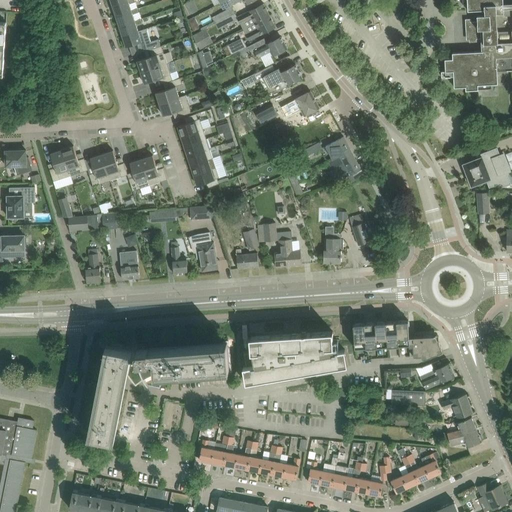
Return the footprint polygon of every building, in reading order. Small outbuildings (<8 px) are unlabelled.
[(135,0),(127,0),(113,5),(116,15),(132,10),(130,4),(136,2),(135,0)] [(226,0),(221,3),(224,10),(242,0),(244,0),(247,4),(252,2),(254,0),(226,0)] [(511,2),(503,3),(503,0),(462,0),(463,1),(468,1),(468,11),(485,10),(485,15),(477,15),(478,21),(471,21),(471,18),(466,19),(466,27),(471,27),(471,32),(472,37),(469,37),(470,42),(477,41),(477,38),(481,38),(482,51),(453,52),(453,58),(445,59),(446,70),(442,71),(442,76),(454,76),(454,87),(466,86),(466,90),(478,89),(478,85),(498,83),(497,71),(511,69),(511,2)] [(264,3),(237,17),(238,19),(241,24),(243,23),(245,27),(270,14),(264,3)] [(233,14),(235,13),(232,6),(212,17),(215,23),(233,14)] [(138,8),(132,10),(116,15),(119,25),(135,20),(133,14),(139,12),(138,8)] [(236,20),(233,14),(215,23),(219,29),(236,20)] [(270,14),(245,27),(248,32),(246,33),(250,40),(276,27),(270,14)] [(141,18),(135,20),(119,25),(123,36),(139,31),(137,24),(142,22),(141,18)] [(140,53),(150,49),(161,46),(159,39),(151,41),(147,28),(139,31),(123,36),(126,46),(137,43),(140,53)] [(200,49),(209,45),(201,31),(193,36),(200,49)] [(264,38),(255,43),(239,51),(241,53),(243,57),(255,51),(258,57),(271,51),(273,56),(279,53),(288,48),(281,36),(267,43),(264,38)] [(242,38),(227,45),(231,54),(233,54),(239,50),(247,47),(242,38)] [(228,56),(231,54),(227,45),(223,47),(228,56)] [(141,72),(167,63),(162,46),(161,46),(150,49),(152,55),(137,60),(141,72)] [(204,52),(203,50),(202,50),(198,52),(202,65),(203,68),(207,66),(208,65),(207,63),(214,61),(210,50),(204,52)] [(167,63),(141,72),(145,83),(159,78),(161,84),(168,82),(173,80),(167,63)] [(296,64),(281,72),(288,85),(303,78),(302,75),(303,74),(301,71),(299,71),(296,64)] [(265,89),(270,87),(278,82),(281,89),(288,86),(288,85),(281,72),(279,68),(275,69),(270,72),(264,75),(259,78),(265,89)] [(245,87),(258,81),(255,73),(241,79),(245,87)] [(173,80),(168,82),(170,87),(156,92),(160,104),(180,97),(176,86),(182,84),(180,78),(173,80)] [(311,90),(302,95),(283,105),(288,113),(300,107),(305,116),(320,108),(311,90)] [(223,95),(221,91),(213,94),(215,99),(223,95)] [(180,97),(160,104),(163,115),(178,110),(180,116),(192,112),(186,95),(180,97)] [(278,114),(273,104),(256,113),(262,123),(278,114)] [(221,118),(226,117),(223,110),(222,106),(217,108),(221,118)] [(196,113),(184,117),(186,123),(178,126),(181,136),(203,128),(200,118),(198,119),(196,113)] [(204,128),(211,125),(208,118),(201,120),(204,128)] [(222,124),(224,132),(231,130),(228,122),(222,124)] [(185,145),(207,138),(203,128),(181,136),(185,145)] [(233,137),(231,130),(224,132),(226,139),(233,137)] [(335,141),(327,146),(334,159),(341,156),(351,150),(344,136),(335,141)] [(188,155),(210,148),(207,138),(185,145),(188,155)] [(306,156),(322,148),(319,142),(303,150),(306,156)] [(62,149),(71,175),(88,170),(84,158),(79,160),(74,145),(62,149)] [(497,147),(481,154),(482,157),(464,163),(472,185),(487,179),(490,187),(498,183),(500,187),(511,183),(507,172),(510,170),(504,153),(500,155),(497,147)] [(210,148),(188,155),(191,165),(213,158),(210,148)] [(71,175),(62,149),(51,153),(56,167),(50,169),(54,181),(71,175)] [(19,173),(20,174),(33,170),(29,156),(28,157),(29,158),(27,158),(26,150),(18,150),(14,150),(6,150),(7,166),(18,165),(21,173),(19,173)] [(102,154),(111,180),(128,174),(124,162),(118,164),(113,150),(102,154)] [(334,159),(329,162),(333,169),(329,171),(334,181),(342,177),(341,174),(348,170),(351,175),(353,174),(361,169),(351,150),(341,156),(334,159)] [(111,180),(102,154),(91,157),(95,172),(89,174),(93,186),(111,180)] [(142,158),(150,185),(168,179),(164,167),(158,169),(153,155),(142,158)] [(150,185),(142,158),(130,162),(135,177),(129,178),(133,190),(150,185)] [(191,165),(194,174),(216,167),(213,158),(191,165)] [(219,177),(216,167),(194,174),(197,185),(205,182),(207,188),(219,183),(217,178),(219,177)] [(42,180),(40,173),(31,176),(33,183),(42,180)] [(297,184),(293,175),(289,177),(293,186),(297,184)] [(20,195),(8,195),(8,217),(24,216),(24,202),(32,202),(32,196),(35,196),(35,187),(20,187),(20,195)] [(489,212),(488,192),(478,193),(479,213),(489,212)] [(304,195),(300,202),(304,205),(309,199),(304,195)] [(113,207),(111,201),(99,205),(102,213),(109,211),(108,209),(113,207)] [(73,215),(70,202),(61,206),(64,216),(73,215)] [(214,217),(211,205),(191,207),(192,219),(214,217)] [(151,222),(159,222),(166,221),(165,210),(150,211),(151,222)] [(116,213),(103,214),(104,227),(104,229),(117,228),(116,213)] [(352,226),(358,245),(371,241),(365,222),(364,222),(361,213),(350,217),(353,225),(352,226)] [(77,229),(101,227),(104,227),(103,214),(69,217),(70,233),(77,233),(77,229)] [(265,232),(277,231),(276,222),(264,223),(264,224),(265,232)] [(243,232),(249,249),(259,246),(253,228),(243,232)] [(291,230),(283,231),(283,239),(285,239),(286,252),(287,265),(302,264),(301,254),(301,250),(300,250),(294,251),(293,241),(293,238),(292,238),(291,230)] [(195,244),(196,252),(197,258),(201,258),(203,271),(219,268),(214,241),(212,242),(210,231),(198,233),(200,244),(195,244)] [(277,231),(265,232),(265,241),(278,240),(277,231)] [(341,241),(341,233),(326,233),(326,238),(325,238),(324,253),(324,263),(341,263),(341,253),(342,248),(341,248),(341,241)] [(3,256),(11,256),(11,250),(25,249),(25,245),(27,245),(27,236),(25,236),(25,235),(2,235),(3,240),(0,239),(0,260),(3,261),(3,256)] [(281,252),(275,252),(275,256),(276,266),(287,265),(286,252),(285,239),(283,239),(280,239),(281,252)] [(188,272),(187,262),(187,257),(180,257),(178,241),(171,242),(173,264),(174,274),(188,272)] [(90,265),(83,266),(84,276),(87,275),(88,282),(102,281),(101,271),(98,248),(88,249),(90,265)] [(259,266),(258,256),(258,252),(241,254),(241,249),(237,249),(237,258),(238,268),(259,266)] [(137,250),(120,251),(121,265),(122,269),(123,279),(140,277),(139,267),(139,264),(137,250)] [(355,347),(357,347),(410,344),(410,356),(422,355),(423,359),(443,351),(438,339),(439,339),(439,334),(434,335),(434,334),(410,336),(409,320),(354,323),(355,347)] [(330,331),(255,338),(254,355),(248,355),(249,382),(250,383),(353,365),(349,349),(345,350),(336,351),(336,350),(334,330),(330,331)] [(155,374),(156,374),(228,368),(229,369),(230,369),(227,342),(226,342),(149,348),(149,347),(137,348),(137,349),(133,350),(133,349),(107,344),(106,345),(107,345),(90,432),(89,432),(89,433),(116,438),(116,437),(115,437),(127,377),(128,373),(130,375),(132,379),(137,384),(143,379),(144,378),(146,382),(148,385),(149,385),(145,378),(150,375),(155,373),(155,374)] [(434,369),(420,376),(426,389),(453,376),(451,372),(453,371),(449,362),(434,369)] [(426,391),(392,389),(391,403),(425,405),(426,391)] [(457,397),(452,398),(441,402),(444,409),(448,408),(452,419),(458,417),(473,412),(466,393),(457,397)] [(29,456),(35,421),(0,415),(0,461),(2,462),(0,472),(0,511),(13,511),(22,463),(39,458),(29,456)] [(463,420),(457,422),(451,424),(452,429),(447,430),(449,435),(449,437),(462,434),(477,428),(472,416),(463,420)] [(482,441),(481,439),(483,437),(481,434),(479,434),(477,428),(462,434),(449,437),(451,445),(465,441),(467,447),(482,441)] [(414,430),(414,438),(422,438),(422,430),(414,430)] [(253,440),(254,441),(252,448),(258,449),(259,442),(259,441),(260,432),(255,431),(253,440)] [(229,436),(228,443),(228,444),(224,464),(236,466),(239,453),(233,452),(235,444),(234,444),(235,437),(229,436)] [(306,451),(308,439),(301,438),(299,450),(306,451)] [(200,459),(212,462),(214,448),(208,447),(209,440),(204,439),(200,459)] [(239,453),(236,466),(248,469),(251,456),(252,448),(254,441),(253,440),(248,439),(246,447),(247,447),(245,455),(245,454),(239,453)] [(224,464),(228,444),(216,442),(214,448),(212,462),(224,464)] [(260,471),(272,474),(278,445),(273,444),(271,452),(270,452),(269,459),(263,458),(260,471)] [(272,474),(285,476),(287,463),(281,462),(283,446),(278,445),(272,474)] [(406,454),(406,452),(404,448),(398,450),(401,456),(406,454)] [(442,472),(436,460),(441,457),(437,451),(422,458),(431,477),(442,472)] [(412,453),(411,454),(407,455),(419,482),(431,477),(422,458),(421,458),(424,465),(419,467),(412,453)] [(419,482),(407,455),(402,458),(408,472),(403,475),(408,487),(419,482)] [(260,471),(263,458),(251,456),(248,469),(260,471)] [(361,470),(362,462),(357,461),(358,456),(357,456),(353,476),(347,475),(345,488),(357,490),(359,477),(361,470)] [(294,464),(287,463),(285,476),(297,478),(301,458),(295,457),(294,464)] [(308,481),(320,483),(323,470),(317,469),(318,461),(312,460),(308,481)] [(333,486),(345,488),(347,475),(349,467),(337,464),(337,465),(335,472),(333,486)] [(387,479),(386,472),(385,465),(379,465),(381,475),(373,474),(371,479),(369,493),(381,495),(384,482),(382,481),(382,480),(387,479)] [(320,483),(333,486),(335,472),(323,470),(320,483)] [(69,471),(68,483),(74,484),(76,472),(69,471)] [(408,487),(403,475),(398,477),(397,474),(393,475),(392,478),(393,480),(391,480),(393,483),(397,492),(408,487)] [(357,490),(369,493),(371,479),(359,477),(357,490)] [(478,486),(482,496),(479,497),(485,511),(493,507),(493,508),(508,501),(500,484),(492,488),(489,481),(478,486)] [(73,491),(70,508),(72,508),(75,509),(82,510),(84,511),(91,511),(94,511),(97,496),(73,491)] [(97,496),(94,511),(118,511),(121,500),(97,496)] [(222,511),(223,511),(230,511),(232,499),(220,496),(216,511),(222,511)] [(121,500),(118,511),(143,511),(145,505),(126,502),(127,498),(122,497),(121,500)] [(242,511),(244,501),(232,499),(230,511),(242,511)] [(254,511),(256,504),(244,501),(242,511),(254,511)] [(459,511),(454,501),(441,507),(443,511),(466,511),(466,510),(465,510),(460,511),(459,511)]
